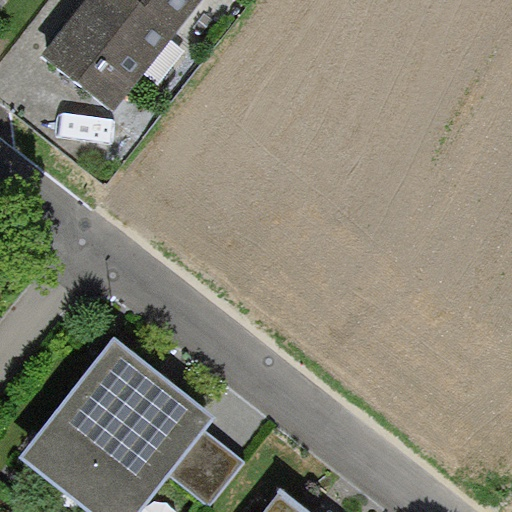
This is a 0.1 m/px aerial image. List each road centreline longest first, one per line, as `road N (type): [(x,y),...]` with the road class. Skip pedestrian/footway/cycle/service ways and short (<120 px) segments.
road 1 (residential): [(92,256),(428,511)]
road 2 (residential): [(92,256),(0,354)]
